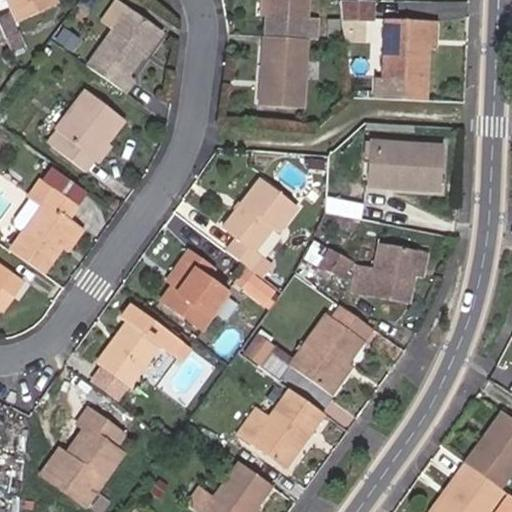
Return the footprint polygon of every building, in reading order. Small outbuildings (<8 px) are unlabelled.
[(47,0),(2,0),(9,17),(47,0)] [(106,27),(122,4),(115,0),(107,0),(94,19),(106,27)] [(305,0),(263,0),(261,35),(300,38),(303,38),(313,39),(314,19),(304,18),(305,0)] [(338,0),(339,20),(374,19),(373,0),(338,0)] [(80,63),(121,92),(131,78),(122,71),(153,29),(122,4),(106,27),(80,63)] [(422,51),(423,20),(382,18),(379,78),(421,81),(422,51)] [(432,20),(423,20),(422,51),(431,52),(432,20)] [(370,22),(341,22),(341,42),(370,42),(370,22)] [(261,35),(260,35),(255,106),(296,109),(300,38),(261,35)] [(95,142),(101,146),(120,118),(79,88),(50,126),(61,134),(50,150),(80,170),(89,157),(86,155),(95,142)] [(106,150),(101,146),(95,142),(86,155),(89,157),(97,163),(106,150)] [(368,170),(360,169),(359,185),(433,191),(436,149),(369,144),(368,170)] [(361,144),(360,169),(368,170),(369,144),(361,144)] [(230,237),(221,250),(246,268),(255,254),(251,251),(267,229),(273,232),(291,205),(252,176),(216,227),(230,237)] [(19,232),(6,250),(38,272),(55,249),(72,224),(64,218),(73,205),(37,179),(23,198),(24,198),(36,207),(19,232)] [(19,232),(36,207),(24,198),(10,219),(10,226),(19,232)] [(72,224),(55,249),(62,254),(78,232),(76,230),(78,227),(72,224)] [(269,231),(259,252),(271,257),(281,236),(269,231)] [(325,252),(307,243),(297,262),(315,271),(325,252)] [(405,305),(410,277),(414,252),(373,243),(369,269),(350,266),(345,294),(405,305)] [(156,281),(163,287),(167,290),(184,266),(191,272),(201,258),(181,245),(156,281)] [(347,264),(325,252),(315,271),(338,283),(347,264)] [(414,252),(410,277),(422,279),(426,254),(414,252)] [(267,262),(255,254),(246,268),(257,276),(267,262)] [(251,273),(231,259),(223,271),(243,285),(251,273)] [(167,290),(163,287),(152,301),(195,330),(222,294),(191,272),(184,266),(167,290)] [(0,267),(0,305),(18,280),(0,267)] [(340,362),(366,326),(334,304),(323,318),(287,368),(286,368),(320,392),(340,362)] [(127,321),(99,362),(132,385),(160,344),(175,354),(183,343),(129,306),(121,317),(127,321)] [(279,362),(287,368),(323,318),(315,312),(279,362)] [(261,353),(265,347),(249,336),(237,353),(272,378),(280,366),(261,353)] [(132,385),(99,362),(87,378),(121,402),(132,385)] [(326,397),(347,367),(340,362),(320,392),(326,397)] [(306,428),(318,411),(281,387),(262,416),(249,407),(230,434),(271,462),(298,423),(306,428)] [(511,413),(502,406),(465,457),(466,459),(501,483),(511,467),(511,413)] [(57,452),(35,481),(71,505),(108,455),(102,451),(113,436),(79,410),(68,425),(74,430),(57,452)] [(279,468),(306,428),(298,423),(271,462),(279,468)] [(30,476),(35,481),(57,452),(50,447),(30,476)] [(501,483),(466,459),(456,473),(460,477),(435,511),(486,511),(504,486),(501,483)] [(184,511),(247,511),(266,488),(230,461),(205,498),(190,487),(176,506),(184,511)] [(511,511),(511,496),(508,493),(494,511),(511,511)]
